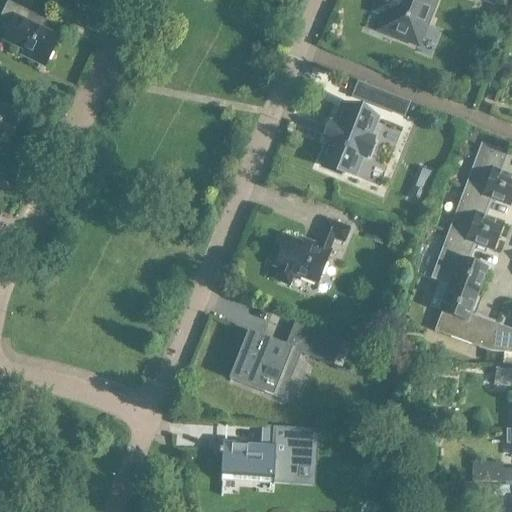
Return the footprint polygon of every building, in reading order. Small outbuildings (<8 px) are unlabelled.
[(58,39),(40,30),(50,8),(33,0),(8,0),(2,14),(14,19),(4,39),(30,52),(28,57),(44,65),(58,39)] [(379,0),(375,12),(385,16),(382,23),(396,29),(393,36),(417,46),(435,0),(379,0)] [(479,0),(479,1),(505,12),(509,0),(479,0)] [(358,84),(352,97),(403,118),(409,104),(358,84)] [(328,141),(320,163),(347,174),(355,154),(365,158),(373,139),(368,138),(376,118),(343,104),(334,126),(330,124),(328,128),(324,140),(328,141)] [(0,150),(2,151),(20,116),(0,106),(0,150)] [(467,128),(463,139),(469,142),(475,139),(478,133),(467,128)] [(448,160),(455,144),(438,137),(436,143),(432,141),(430,147),(431,154),(435,160),(441,162),(443,158),(448,160)] [(464,189),(490,199),(509,206),(511,198),(511,176),(500,172),(507,153),(481,143),(464,189)] [(492,251),(502,224),(484,217),(490,199),(464,189),(447,233),(474,243),(474,244),(492,251)] [(274,265),(276,266),(271,278),(289,285),(294,273),(317,282),(330,249),(329,249),(334,238),(344,242),(350,227),(327,219),(315,249),(285,237),(274,265)] [(370,221),(365,234),(384,242),(390,228),(370,221)] [(449,286),(449,285),(476,295),(486,268),(467,261),(474,244),(474,243),(447,233),(430,279),(449,286)] [(449,285),(449,286),(439,312),(441,312),(434,331),(485,350),(495,324),(469,314),(476,295),(449,285)] [(342,338),(295,320),(285,346),(247,331),(246,334),(235,363),(228,379),(281,399),(281,400),(282,401),(301,353),(331,366),(342,338)] [(511,329),(495,324),(485,350),(486,351),(511,353),(511,329)] [(494,385),(511,386),(511,374),(495,373),(494,385)] [(224,443),(222,477),(271,480),(271,475),(293,477),(294,460),(312,461),(314,429),(261,425),(260,447),(238,446),(238,444),(224,443)] [(472,481),(511,481),(511,469),(501,470),(501,464),(472,463),(472,481)]
